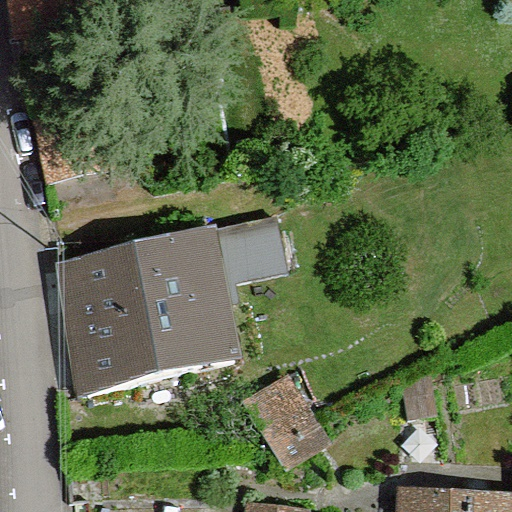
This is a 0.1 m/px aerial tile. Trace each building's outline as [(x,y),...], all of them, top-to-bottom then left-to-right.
[(83,0),(2,0),(11,45),(89,31),(83,0)] [(195,0),(97,0),(105,38),(199,19),(195,0)] [(31,124),(44,188),(77,182),(65,117),(31,124)] [(54,263),(83,394),(245,359),(217,228),(54,263)] [(335,442),(291,375),(243,407),(287,473),(335,442)] [(399,511),(511,511),(511,497),(400,492),(399,511)]
